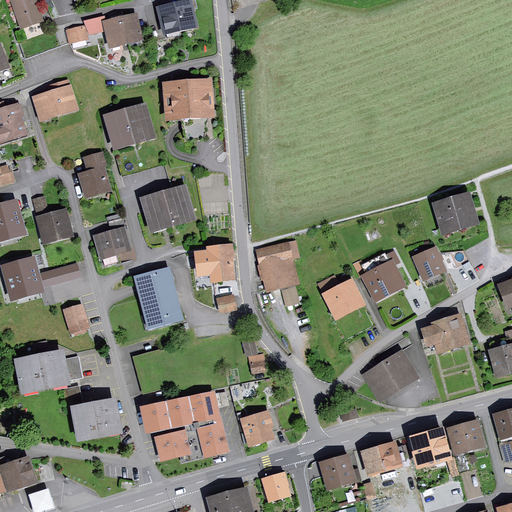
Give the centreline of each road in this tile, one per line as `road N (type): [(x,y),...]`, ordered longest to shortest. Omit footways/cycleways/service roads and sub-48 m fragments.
road 1 (residential): [(0,195),(68,176),(145,465)]
road 2 (residential): [(226,58),(249,316),(307,403)]
road 3 (residential): [(307,403),(395,333),(511,266)]
road 4 (residential): [(226,58),(134,78),(71,64),(0,93)]
road 5 (primary): [(316,450),(482,404)]
road 6 (residential): [(145,465),(0,446)]
